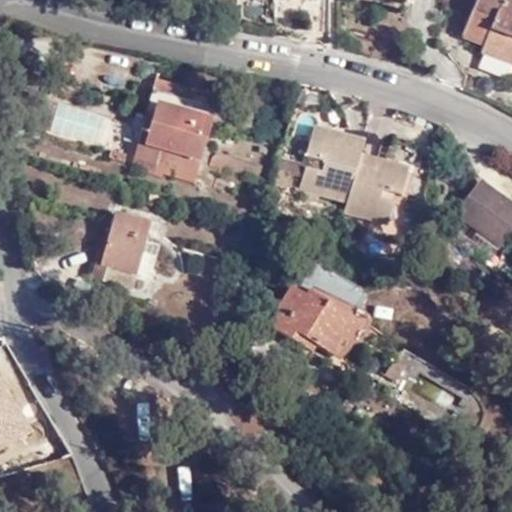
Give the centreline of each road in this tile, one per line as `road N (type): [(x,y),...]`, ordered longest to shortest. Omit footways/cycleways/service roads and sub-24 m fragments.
road 1 (residential): [(511,147),(381,87),(310,66),(10,0)]
road 2 (unknown): [(13,319),(121,341),(311,511)]
road 3 (tertiary): [(13,319),(107,511)]
